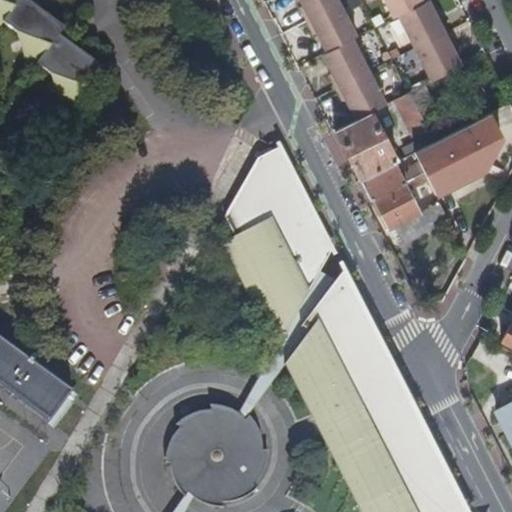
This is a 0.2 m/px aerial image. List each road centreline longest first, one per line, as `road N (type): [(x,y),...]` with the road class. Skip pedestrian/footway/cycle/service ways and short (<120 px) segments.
road 1 (residential): [(228,0),(432,379)]
road 2 (residential): [(432,379),(511,220)]
road 3 (residential): [(498,511),(432,379)]
